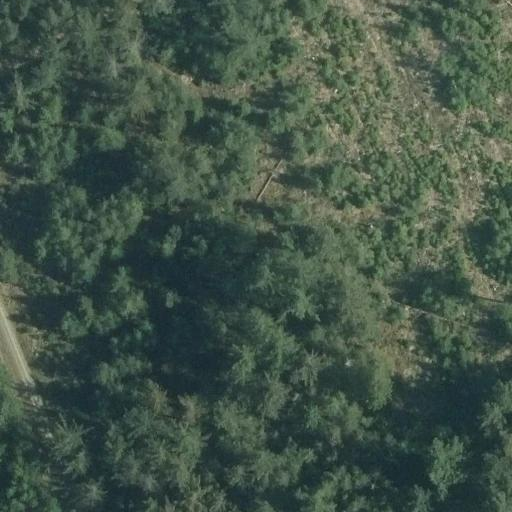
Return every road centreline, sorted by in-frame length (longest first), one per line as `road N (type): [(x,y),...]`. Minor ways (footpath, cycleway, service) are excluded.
road 1 (track): [(78,511),(0,319)]
road 2 (track): [(123,0),(0,67)]
